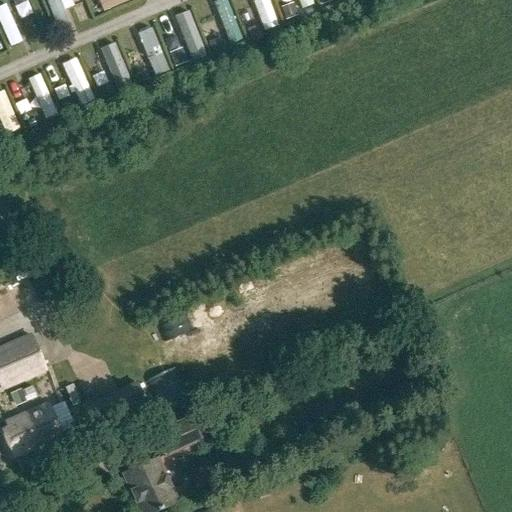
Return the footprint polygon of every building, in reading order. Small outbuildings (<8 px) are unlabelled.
[(12,0),(10,0),(0,5),(18,44),(30,39),(12,0)] [(55,0),(62,22),(74,18),(68,0),(55,0)] [(235,0),(223,0),(234,39),(245,36),(235,0)] [(294,13),(291,1),(282,3),(286,15),(294,13)] [(198,7),(185,10),(194,51),(207,48),(198,7)] [(245,24),(250,36),(263,30),(257,18),(245,24)] [(158,24),(149,27),(160,63),(169,60),(158,24)] [(207,39),(212,48),(223,43),(219,34),(207,39)] [(188,62),(182,48),(169,53),(175,68),(188,62)] [(142,64),(137,51),(129,55),(135,67),(142,64)] [(62,107),(66,115),(77,110),(72,102),(62,107)] [(24,123),(28,131),(38,126),(34,118),(24,123)] [(44,290),(53,288),(47,269),(39,272),(44,290)] [(0,346),(0,388),(1,391),(47,370),(47,369),(31,333),(0,346)] [(83,409),(92,430),(148,403),(137,383),(83,409)] [(3,430),(14,456),(62,436),(49,404),(8,422),(10,427),(3,430)] [(202,441),(191,415),(152,431),(164,457),(202,441)] [(122,474),(139,511),(155,511),(177,503),(158,459),(122,474)]
